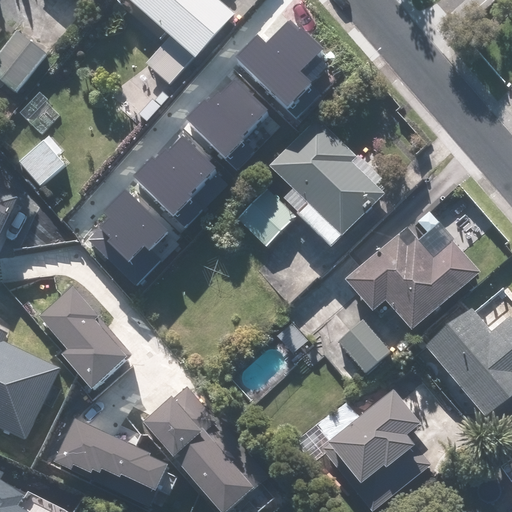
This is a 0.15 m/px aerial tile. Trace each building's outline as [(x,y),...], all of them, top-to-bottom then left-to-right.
[(131,0),(175,38),(150,67),(173,87),(197,60),(203,64),(252,8),(245,1),(234,13),(219,0),(131,0)] [(298,73),(322,47),(290,17),(246,62),(289,103),(308,83),(298,73)] [(50,58),(20,32),(0,55),(0,81),(17,96),(50,58)] [(244,134),(268,109),(236,78),(192,123),(235,164),(254,144),(244,134)] [(43,94),(23,111),(42,134),(62,117),(43,94)] [(272,189),(240,220),(270,251),(303,217),(337,251),(396,191),(321,117),(272,167),(297,191),(286,202),(272,189)] [(61,156),(66,152),(51,134),(19,161),(43,190),(70,167),(61,156)] [(192,191),(216,166),(184,135),(140,180),(183,221),(202,201),(192,191)] [(0,241),(22,193),(0,183),(0,241)] [(113,217),(89,242),(138,289),(183,243),(125,187),(105,209),(113,217)] [(487,274),(434,213),(420,226),(429,236),(422,241),(412,230),(353,281),(380,312),(390,303),(418,334),(487,274)] [(78,285),(42,313),(69,348),(66,351),(96,389),(135,358),(78,285)] [(473,309),(430,346),(494,418),(511,401),(511,316),(494,332),(473,309)] [(367,320),(340,344),(369,375),(395,352),(367,320)] [(0,426),(29,440),(63,364),(0,335),(0,426)] [(190,383),(147,419),(226,511),(269,476),(190,383)] [(395,391),(324,450),(376,511),(378,511),(435,464),(413,438),(428,426),(421,417),(427,412),(409,392),(402,398),(395,391)] [(57,460),(154,506),(176,461),(78,415),(57,460)] [(511,428),(489,446),(511,476),(511,428)] [(0,511),(30,511),(20,506),(27,495),(0,477),(0,511)]
